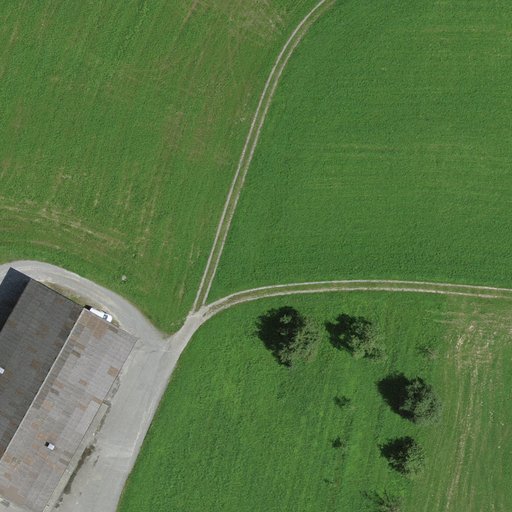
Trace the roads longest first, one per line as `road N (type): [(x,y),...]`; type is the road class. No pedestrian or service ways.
road 1 (track): [(183,338),(275,76),(333,0)]
road 2 (track): [(183,338),(203,314),(262,292),(382,284),(511,294)]
